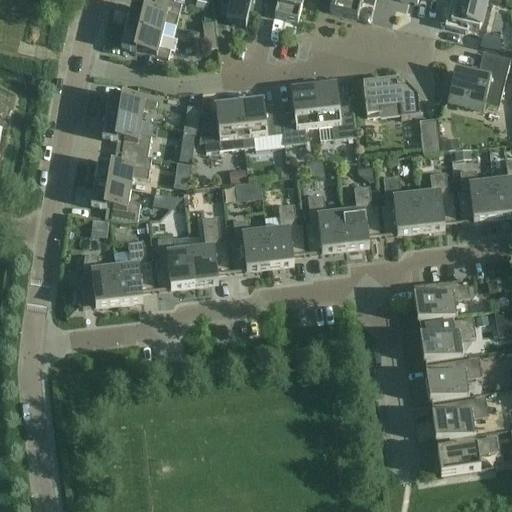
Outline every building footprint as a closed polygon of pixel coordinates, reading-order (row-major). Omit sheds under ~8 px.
[(131,8),(126,30),(161,39),(164,27),(176,30),(181,8),(174,6),(174,7),(146,0),(145,0),(155,2),(153,14),(131,8)] [(206,0),(197,0),(195,10),(206,12),(209,1),(206,0)] [(220,0),(223,23),(231,22),(230,28),(245,31),(248,18),(261,17),(264,2),(265,2),(264,2),(264,0),(220,0)] [(278,0),(274,21),(297,27),(303,0),(264,0),(264,2),(265,2),(265,0),(278,0)] [(370,0),(375,1),(375,0),(332,0),(329,15),(357,22),(360,8),(361,9),(363,0),(370,0)] [(388,0),(388,1),(417,8),(418,0),(388,0)] [(468,32),(478,35),(479,35),(487,0),(451,0),(444,31),(467,37),(468,32)] [(211,17),(203,17),(204,25),(212,25),(211,17)] [(217,53),(214,26),(202,27),(205,54),(217,53)] [(126,30),(121,52),(168,64),(170,54),(174,55),(177,43),(173,42),(161,39),(126,30)] [(503,44),(483,39),(480,51),(500,55),(503,44)] [(498,112),(510,64),(483,57),(477,80),(455,74),(447,106),(483,114),(485,109),(498,112)] [(398,83),(363,87),(366,121),(380,119),(379,115),(399,113),(401,123),(420,121),(417,102),(418,101),(403,87),(402,87),(403,88),(399,89),(398,83)] [(336,88),(313,91),(318,132),(332,131),(333,144),(355,142),(352,110),(339,112),(336,88)] [(294,117),(280,118),(283,139),(284,150),(306,147),(305,134),(318,132),(313,91),(291,94),(294,117)] [(109,98),(105,120),(141,126),(143,114),(155,116),(157,106),(109,98)] [(256,102),(238,104),(244,153),(254,152),(253,142),(283,139),(280,118),(279,109),(263,111),(263,105),(256,106),(256,102)] [(204,118),(199,148),(204,148),(205,157),(234,154),(244,153),(238,104),(221,106),(222,110),(215,111),(216,116),(204,118)] [(187,111),(183,137),(195,139),(200,113),(187,111)] [(115,156),(115,157),(147,162),(151,140),(139,138),(141,126),(105,120),(101,142),(123,146),(121,157),(115,156)] [(435,124),(419,126),(422,158),(422,159),(441,157),(441,156),(440,144),(437,123),(435,124)] [(458,142),(440,144),(441,156),(459,154),(458,142)] [(180,154),(178,165),(188,166),(190,156),(180,154)] [(469,154),(454,156),(455,164),(470,163),(469,154)] [(98,166),(94,188),(130,194),(132,182),(148,184),(151,163),(147,162),(115,157),(121,158),(119,169),(98,166)] [(507,183),(492,185),(496,223),(511,221),(511,166),(506,167),(507,183)] [(285,170),(275,172),(276,183),(287,182),(285,170)] [(460,227),(496,223),(492,185),(477,187),(475,175),(460,177),(462,197),(457,198),(461,226),(460,226),(460,227)] [(245,176),(229,177),(230,188),(246,186),(245,176)] [(431,196),(416,198),(420,236),(444,233),(444,232),(444,229),(456,228),(456,227),(455,227),(452,199),(448,199),(445,178),(430,180),(431,196)] [(384,240),(420,236),(416,198),(401,200),(399,182),(383,184),(386,210),(381,211),(385,239),(384,239),(384,240)] [(258,186),(247,187),(248,200),(259,199),(258,186)] [(128,206),(130,194),(94,188),(90,210),(112,214),(110,225),(104,224),(104,225),(123,228),(137,226),(140,208),(128,206)] [(356,215),(341,217),(345,254),(369,252),(369,250),(368,242),(380,241),(380,240),(379,240),(376,211),(372,212),(369,192),(354,193),(356,215)] [(309,259),(345,254),(341,217),(325,218),(323,200),(307,202),(310,229),(306,229),(309,258),(309,259)] [(281,233),(265,235),(270,273),(294,270),(293,269),(292,260),(304,259),(304,258),(301,230),(296,230),(294,210),(278,212),(281,233)] [(205,251),(190,253),(194,291),(218,288),(218,287),(217,279),(229,277),(229,276),(229,277),(225,248),(221,249),(218,222),(202,224),(205,251)] [(233,277),(270,273),(265,235),(250,236),(248,225),(233,226),(235,247),(231,248),(234,276),(233,276),(233,277)] [(158,295),(194,291),(190,253),(174,255),(173,243),(157,245),(160,265),(155,266),(158,294),(158,295)] [(130,270),(114,271),(119,309),(143,307),(143,305),(142,305),(141,297),(154,296),(154,295),(153,295),(150,266),(145,267),(143,246),(127,248),(130,270)] [(82,313),(83,313),(119,309),(114,271),(99,273),(98,260),(84,261),(77,307),(77,308),(77,309),(78,310),(78,311),(79,311),(80,312),(81,313),(82,313)] [(505,281),(486,284),(488,297),(507,294),(505,281)] [(454,305),(469,303),(467,286),(413,292),(419,327),(456,321),(454,305)] [(509,316),(494,318),(496,331),(511,329),(509,316)] [(486,319),(475,321),(476,329),(487,327),(486,319)] [(460,345),(476,342),(473,323),(419,331),(425,367),(462,361),(460,345)] [(469,400),(466,384),(482,382),(479,362),(425,371),(431,406),(469,400)] [(431,410),(437,446),(475,440),(472,424),(488,421),(485,402),(431,410)] [(475,444),(475,440),(437,446),(442,481),(480,475),(478,459),(498,456),(496,441),(475,444)]
